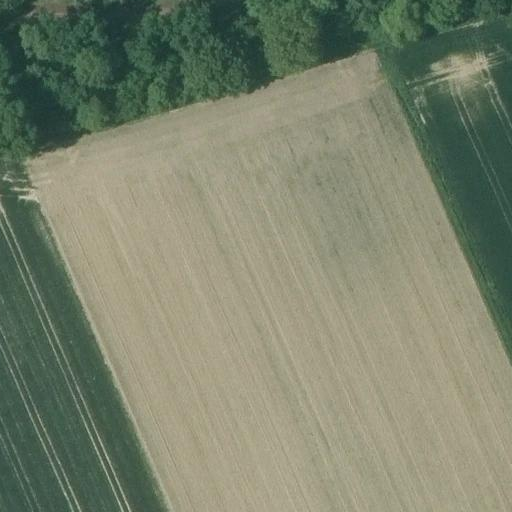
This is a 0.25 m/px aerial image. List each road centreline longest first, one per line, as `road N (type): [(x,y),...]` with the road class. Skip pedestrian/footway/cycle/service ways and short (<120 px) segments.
road 1 (track): [(379,22),(375,38),(511,352)]
road 2 (track): [(230,0),(76,16),(0,9)]
